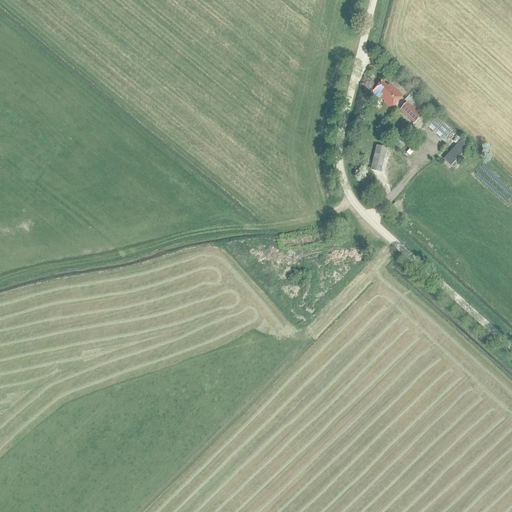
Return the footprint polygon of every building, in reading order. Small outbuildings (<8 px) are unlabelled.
[(402,97),(390,86),(388,89),(381,82),(371,92),(390,110),(402,97)] [(404,101),(406,103),(399,110),(414,124),(424,114),(426,111),(410,95),(404,101)] [(433,115),(423,126),(442,142),(451,132),(433,115)] [(412,136),(406,131),(394,145),(397,148),(400,145),(402,147),(412,136)] [(468,146),(461,140),(443,160),(450,166),(468,146)] [(376,146),(370,171),(380,174),(386,149),(376,146)] [(394,203),(389,208),(394,214),(400,209),(394,203)]
